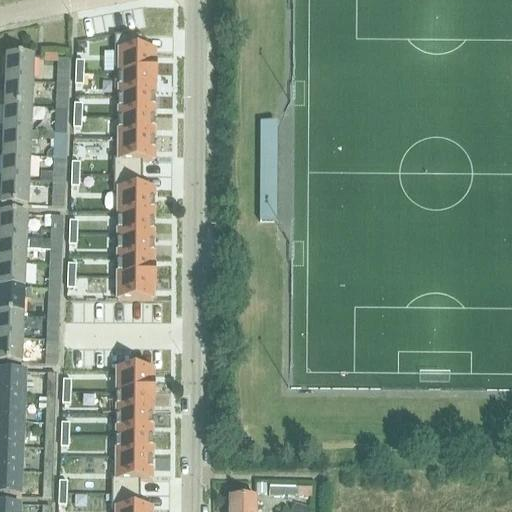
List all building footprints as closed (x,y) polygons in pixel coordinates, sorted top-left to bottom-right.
[(143,38),(114,38),(114,76),(155,76),(156,64),(155,64),(155,54),(143,54),(143,38)] [(32,86),(32,81),(33,60),(7,59),(6,85),(32,86)] [(57,69),(57,87),(68,87),(69,62),(46,61),(45,68),(57,69)] [(76,64),(75,76),(84,76),(84,64),(76,64)] [(75,76),(75,88),(83,88),(84,76),(75,76)] [(155,76),(114,76),(114,98),(120,98),(155,98),(155,88),(155,76)] [(31,110),(32,86),(6,85),(5,109),(31,110)] [(68,87),(57,87),(55,111),(67,112),(68,87)] [(155,98),(120,98),(120,119),(154,119),(155,98)] [(74,107),(74,119),(82,119),(82,107),(74,107)] [(31,110),(5,109),(4,134),(30,135),(31,110)] [(55,111),(54,136),(66,137),(67,112),(55,111)] [(74,119),(73,131),(81,131),(82,119),(74,119)] [(154,119),(120,119),(120,141),(154,141),(154,119)] [(257,122),(257,225),(275,225),(274,122),(257,122)] [(37,135),(30,135),(4,134),(3,159),(29,160),(30,144),(36,145),(37,135)] [(66,137),(54,136),(53,161),(65,161),(66,137)] [(120,162),(114,162),(114,179),(142,179),(142,163),(154,163),(154,141),(120,141),(120,162)] [(3,159),(2,183),(28,184),(29,160),(3,159)] [(65,161),(53,161),(52,185),(64,186),(65,161)] [(72,165),(71,177),(79,178),(80,166),(72,165)] [(71,177),(71,190),(79,190),(79,178),(71,177)] [(142,179),(114,179),(114,196),(120,196),(119,217),(154,217),(154,196),(142,196),(142,179)] [(27,210),(28,184),(2,183),(1,209),(27,210)] [(64,186),(52,185),(51,210),(63,211),(64,186)] [(27,218),(21,217),(1,217),(0,237),(0,242),(26,243),(27,218)] [(154,217),(119,217),(119,239),(154,239),(154,217)] [(49,244),(61,245),(62,219),(50,219),(49,244)] [(69,224),(69,236),(77,236),(78,224),(69,224)] [(69,236),(68,248),(77,248),(77,236),(69,236)] [(154,239),(119,239),(119,260),(154,260),(154,239)] [(48,269),(59,269),(61,245),(49,244),(26,243),(0,242),(0,266),(25,268),(25,253),(49,254),(48,269)] [(154,260),(119,260),(119,282),(155,282),(155,270),(154,270),(154,260)] [(0,266),(0,291),(24,292),(25,268),(0,266)] [(68,267),(67,279),(75,280),(76,268),(68,267)] [(48,269),(47,293),(58,293),(59,269),(48,269)] [(67,279),(67,291),(75,292),(75,280),(67,279)] [(155,282),(119,282),(119,304),(154,305),(154,294),(155,294),(155,282)] [(31,293),(24,292),(0,291),(0,316),(23,317),(24,302),(31,303),(31,293)] [(46,317),(57,318),(58,293),(47,293),(46,317)] [(66,309),(67,328),(93,327),(92,308),(66,309)] [(0,340),(22,342),(23,317),(0,316),(0,340)] [(46,317),(45,343),(56,343),(57,318),(46,317)] [(67,338),(67,351),(94,350),(94,338),(67,338)] [(0,366),(15,367),(21,367),(22,342),(0,340),(0,366)] [(56,363),(56,343),(45,343),(44,362),(56,363)] [(152,373),(117,373),(117,395),(153,396),(153,384),(152,384),(152,373)] [(27,375),(14,375),(0,374),(0,399),(26,401),(27,375)] [(39,401),(55,402),(56,376),(47,376),(46,396),(39,396),(39,401)] [(63,383),(62,395),(71,395),(71,383),(63,383)] [(62,395),(62,407),(70,407),(71,395),(62,395)] [(153,396),(117,395),(117,417),(152,418),(152,408),(153,408),(153,396)] [(0,424),(25,426),(26,401),(0,399),(0,424)] [(45,426),(54,427),(55,402),(39,401),(39,412),(45,412),(45,426)] [(152,418),(117,417),(116,439),(152,439),(152,418)] [(0,449),(24,450),(25,426),(0,424),(0,449)] [(45,426),(44,451),(53,451),(54,427),(45,426)] [(61,426),(61,438),(69,438),(69,426),(61,426)] [(61,438),(60,450),(69,450),(69,438),(61,438)] [(152,439),(116,439),(116,461),(152,461),(152,439)] [(0,474),(23,475),(24,450),(0,449),(0,474)] [(43,460),(43,476),(52,476),(53,451),(44,451),(43,460)] [(116,480),(111,480),(111,497),(140,498),(140,483),(152,483),(152,461),(116,461),(116,480)] [(0,499),(9,500),(22,501),(23,475),(0,474),(0,499)] [(52,476),(43,476),(42,501),(51,502),(52,476)] [(59,484),(58,496),(67,497),(67,485),(59,484)] [(266,486),(256,486),(256,497),(266,497),(266,486)] [(304,491),(268,490),(268,499),(304,500),(304,491)] [(58,496),(58,508),(66,509),(67,497),(58,496)] [(140,498),(111,497),(111,511),(151,511),(140,511),(140,498)] [(229,511),(256,511),(257,501),(229,501),(229,511)]
